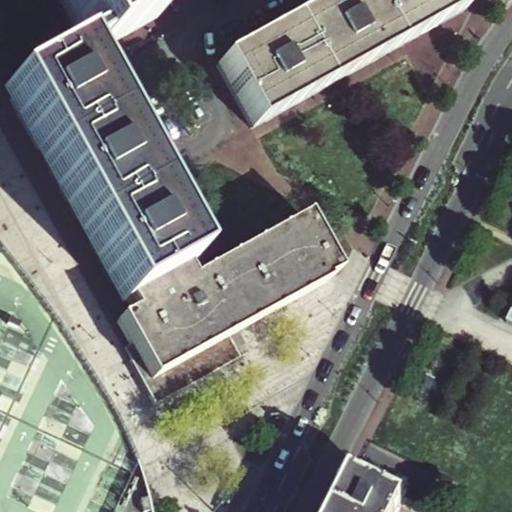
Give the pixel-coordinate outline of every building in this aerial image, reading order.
[(55,0),(80,45),(86,56),(152,18),(142,0),(55,0)] [(335,0),(216,66),(250,127),(459,11),(452,0),(335,0)] [(119,300),(123,298),(178,267),(184,264),(74,63),(86,56),(80,45),(2,87),(119,300)] [(121,350),(151,404),(244,352),(233,332),(321,283),(319,280),(332,274),(301,218),(189,280),(178,267),(123,298),(129,312),(115,321),(128,346),(121,350)] [(0,511),(141,511),(138,494),(135,487),(125,458),(109,425),(90,393),(48,328),(13,279),(0,263),(0,511)] [(398,511),(401,507),(348,484),(334,511),(398,511)]
